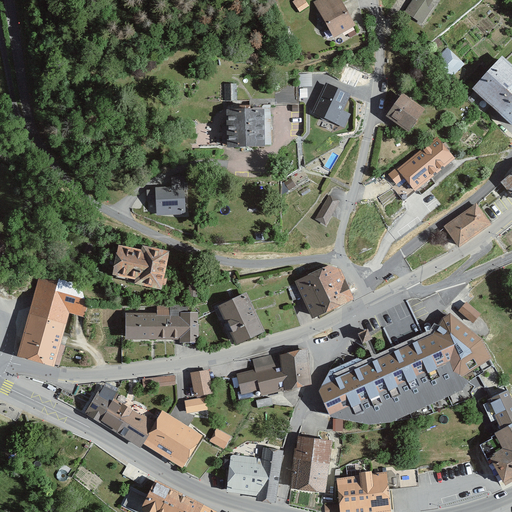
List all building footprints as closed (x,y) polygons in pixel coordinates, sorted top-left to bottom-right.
[(299,13),(309,7),(304,0),(295,0),(293,2),(299,13)] [(334,39),(356,27),(340,0),(320,0),(314,3),(334,39)] [(451,79),(463,66),(447,50),(434,63),(451,79)] [(511,123),(511,66),(503,57),(474,88),(511,123)] [(236,84),(224,85),(225,103),(237,103),(236,84)] [(350,97),(327,86),(314,115),(336,126),(350,97)] [(287,101),(287,89),(277,89),(277,101),(287,101)] [(408,134),(424,112),(401,96),(386,118),(408,134)] [(263,150),(263,112),(224,113),(225,150),(263,150)] [(418,190),(457,157),(439,135),(391,174),(400,184),(408,178),(418,190)] [(511,171),(501,180),(511,193),(511,171)] [(188,190),(188,177),(172,177),(172,188),(155,188),(155,190),(146,191),(147,202),(156,202),(157,216),(186,215),(185,190),(188,190)] [(338,200),(327,194),(313,218),(325,225),(338,200)] [(485,223),(471,205),(443,226),(457,245),(485,223)] [(142,249),(118,248),(113,278),(136,282),(135,287),(146,289),(162,293),(170,255),(152,251),(142,249)] [(335,265),(315,275),(334,312),(353,302),(335,265)] [(69,315),(85,318),(87,307),(80,284),(59,278),(40,275),(19,357),(54,369),(69,315)] [(315,275),(295,285),(314,322),(334,312),(315,275)] [(250,296),(217,309),(234,348),(266,333),(250,296)] [(469,300),(461,309),(476,322),(484,312),(469,300)] [(198,313),(181,313),(181,319),(124,317),(124,342),(179,342),(179,347),(198,347),(198,313)] [(434,325),(430,332),(364,362),(357,360),(329,372),(321,388),(319,394),(330,420),(368,428),(392,426),(401,421),(425,417),(474,399),(471,393),(475,387),(468,383),(484,375),(483,372),(492,366),(489,362),(492,361),(482,342),(450,315),(443,320),(437,327),(434,325)] [(373,328),(361,333),(364,342),(376,337),(373,328)] [(284,393),(310,387),(306,350),(282,356),(282,353),(252,360),(254,371),(237,375),(241,395),(260,390),(262,396),(284,391),(284,393)] [(207,374),(192,377),(197,396),(211,393),(207,374)] [(174,375),(141,379),(142,388),(175,384),(174,375)] [(100,394),(98,392),(85,414),(141,449),(143,446),(156,423),(112,401),(119,389),(106,383),(100,394)] [(511,402),(506,392),(488,402),(502,433),(491,439),(492,441),(480,447),(494,475),(497,474),(505,489),(511,484),(511,402)] [(205,399),(185,402),(186,414),(207,411),(205,399)] [(162,413),(156,423),(143,446),(184,469),(203,438),(162,413)] [(231,437),(218,429),(210,442),(223,450),(231,437)] [(328,442),(295,437),(287,489),(320,494),(328,442)] [(262,460),(257,497),(257,500),(276,504),(283,452),(264,448),(262,460)] [(231,457),(227,493),(257,497),(262,460),(231,457)] [(349,476),(326,478),(329,511),(370,511),(384,511),(380,473),(361,475),(361,472),(348,473),(349,476)] [(201,511),(203,509),(154,484),(140,511),(141,511),(201,511)]
